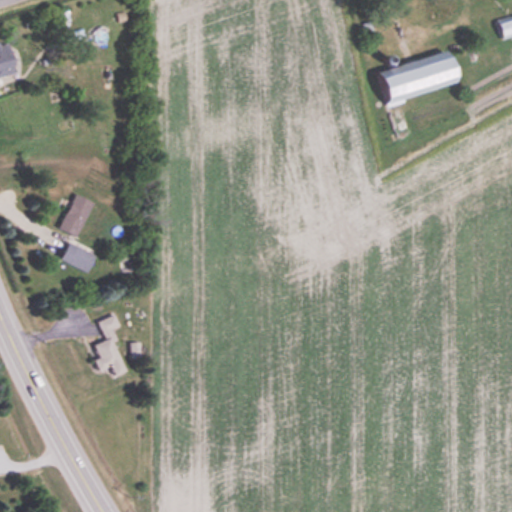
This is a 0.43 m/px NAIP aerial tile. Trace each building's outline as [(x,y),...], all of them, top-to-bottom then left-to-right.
[(511,15),(495,21),(501,38),(511,34),(511,15)] [(14,79),(4,40),(0,41),(0,80),(0,82),(14,79)] [(455,83),(445,50),(375,70),(385,103),(455,83)] [(58,227),(76,235),(91,201),(73,193),(58,227)] [(58,258),(85,271),(94,254),(67,241),(58,258)] [(124,370),(112,340),(116,339),(112,328),(118,325),(113,313),(97,320),(104,339),(92,343),(97,357),(92,358),(97,370),(108,365),(112,375),(124,370)]
